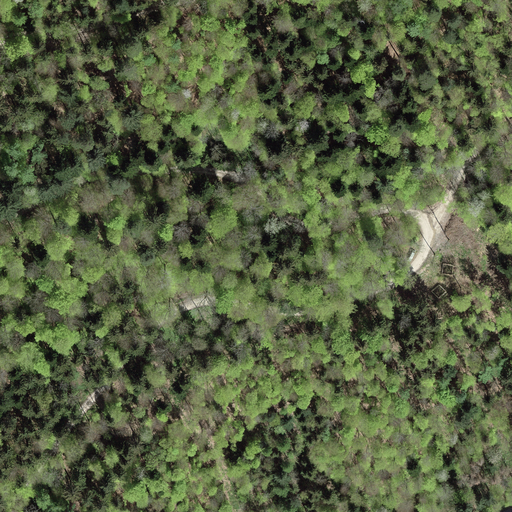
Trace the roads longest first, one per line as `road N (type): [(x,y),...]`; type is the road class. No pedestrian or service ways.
road 1 (track): [(0,216),(80,179),(222,171),(244,180),(291,223),(324,226),(400,207),(419,214),(429,247),(377,288),(318,307),(276,312),(199,301),(179,308),(83,407),(13,511)]
road 2 (track): [(185,0),(0,39)]
road 3 (track): [(419,214),(437,207),(482,142),(511,126)]
